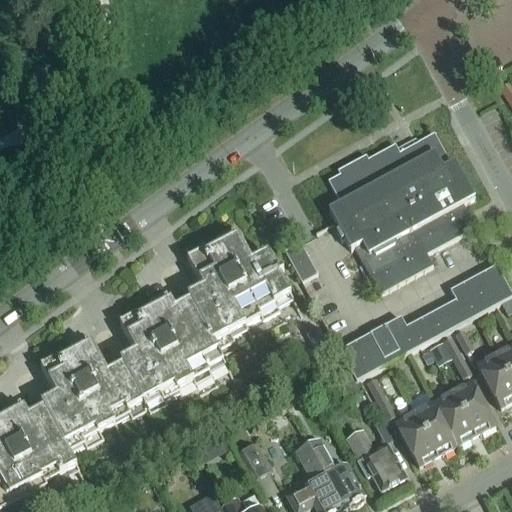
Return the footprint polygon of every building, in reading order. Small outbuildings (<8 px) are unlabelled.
[(511,92),(508,87),(497,95),(511,117),(511,92)] [(338,176),(340,180),(328,186),(341,209),(330,215),(337,228),(352,256),(356,254),(381,301),(433,273),(427,262),(464,242),(461,238),(474,231),(464,212),(475,206),(456,169),(451,171),(434,140),(418,148),(399,159),(394,151),(368,165),(366,161),(338,176)] [(268,258),(252,267),(234,233),(201,251),(204,255),(188,264),(204,293),(189,301),(214,347),(294,305),(281,281),(284,279),(282,275),(279,277),(268,258)] [(291,253),(306,284),(322,276),(306,245),(291,253)] [(357,388),(511,302),(511,299),(497,271),(451,296),(456,306),(407,333),(401,323),(354,349),(340,357),(357,388)] [(227,369),(214,347),(189,301),(173,310),(166,297),(134,315),(136,319),(120,328),(136,358),(122,365),(147,412),(227,369)] [(511,319),(511,303),(502,309),(508,321),(511,319)] [(474,354),(463,334),(455,339),(466,359),(474,354)] [(57,401),(43,408),(70,459),(86,450),(84,446),(147,412),(122,365),(106,374),(87,340),(55,358),(57,362),(41,371),(57,401)] [(471,379),(451,342),(443,346),(444,348),(450,359),(462,384),(471,379)] [(444,348),(430,355),(436,366),(450,359),(444,348)] [(501,415),(511,408),(511,351),(477,370),(501,415)] [(428,356),(418,362),(423,372),(433,366),(428,356)] [(330,368),(349,403),(360,397),(341,362),(330,368)] [(395,421),(375,383),(366,388),(386,426),(395,421)] [(432,409),(455,454),(496,431),(472,387),(432,409)] [(300,394),(279,406),(283,414),(304,402),(300,394)] [(0,511),(30,511),(37,509),(33,501),(80,476),(70,459),(43,408),(27,417),(20,404),(0,415),(0,511)] [(419,474),(455,454),(432,409),(394,430),(419,474)] [(376,459),(363,436),(347,444),(360,467),(359,468),(368,484),(373,481),(382,498),(407,485),(389,452),(376,459)] [(307,451),(341,511),(346,511),(348,511),(351,511),(352,511),(357,511),(363,509),(363,506),(365,505),(347,471),(336,477),(334,473),(334,472),(319,444),(307,451)] [(271,475),(255,446),(238,456),(254,485),(271,475)] [(341,511),(307,451),(296,457),(311,485),(313,484),(314,487),(287,502),(292,511),(313,511),(314,511),(341,511)] [(111,498),(87,511),(117,511),(119,511),(111,498)] [(220,511),(213,499),(191,511),(220,511)]
